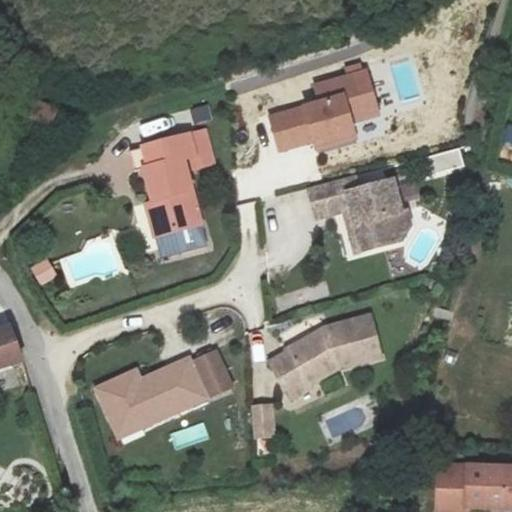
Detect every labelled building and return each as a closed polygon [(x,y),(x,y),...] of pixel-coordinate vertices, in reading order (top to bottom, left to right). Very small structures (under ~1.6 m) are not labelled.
[(344,67),(346,75),(313,84),(318,102),(272,116),(282,151),(314,142),(317,152),(358,141),(352,122),(379,114),(366,69),(362,70),(360,63),(344,67)] [(511,149),(511,126),(505,126),(502,149),(511,149)] [(205,129),(139,147),(161,235),(201,225),(184,158),(191,156),(195,168),(213,163),(205,129)] [(458,150),(422,161),(427,178),(463,168),(458,150)] [(357,251),(403,238),(412,223),(407,207),(403,208),(394,177),(340,192),(336,178),(308,186),(317,216),(345,208),(357,251)] [(40,286),(58,277),(48,258),(30,267),(40,286)] [(0,364),(16,358),(4,323),(0,324),(0,364)] [(266,380),(286,416),(306,404),(304,400),(331,385),(374,374),(363,333),(319,346),(321,351),(312,356),(309,351),(283,367),(284,369),(266,380)] [(98,387),(121,436),(229,387),(210,347),(141,378),(137,369),(98,387)] [(253,439),(276,438),(274,403),(251,404),(253,439)] [(511,511),(511,476),(431,474),(430,511),(511,511)]
